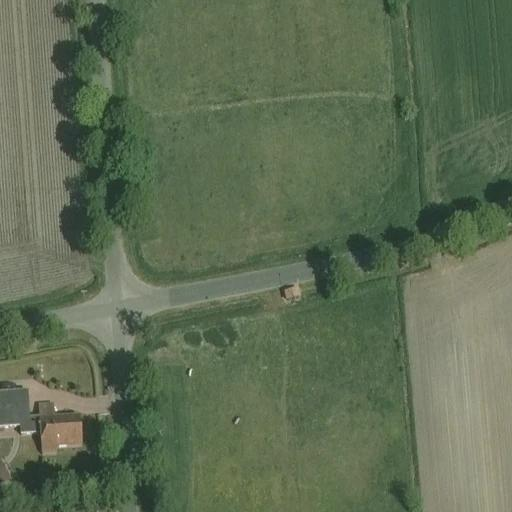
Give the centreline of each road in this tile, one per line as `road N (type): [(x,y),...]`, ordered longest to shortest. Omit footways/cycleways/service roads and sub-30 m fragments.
road 1 (tertiary): [(120,316),(420,240),(511,199)]
road 2 (residential): [(120,316),(98,0)]
road 3 (unclassified): [(120,316),(130,511)]
road 4 (tertiary): [(0,336),(120,316)]
